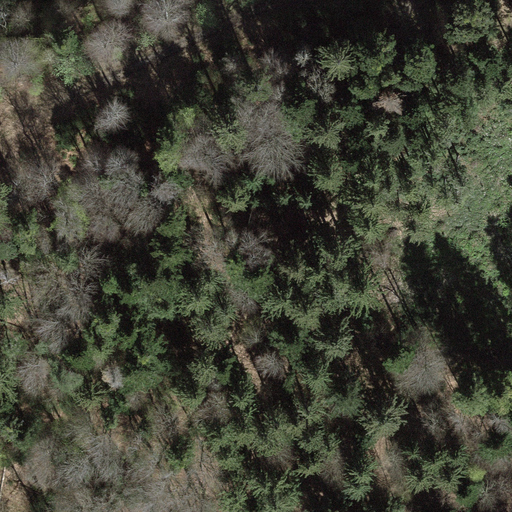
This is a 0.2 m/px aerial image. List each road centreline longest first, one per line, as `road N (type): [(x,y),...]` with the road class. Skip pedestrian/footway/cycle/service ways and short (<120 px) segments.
road 1 (track): [(511,396),(140,194),(0,137)]
road 2 (track): [(281,0),(108,72),(0,135)]
